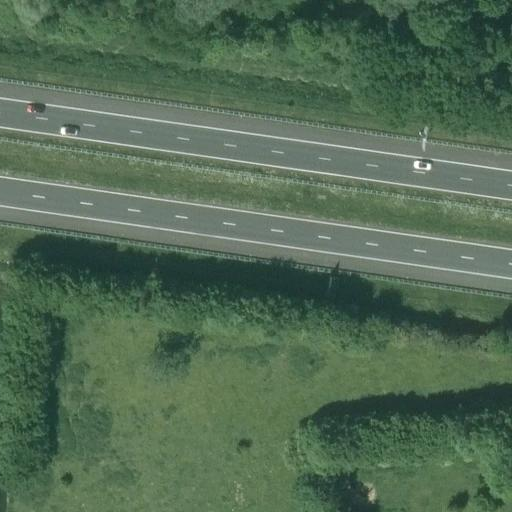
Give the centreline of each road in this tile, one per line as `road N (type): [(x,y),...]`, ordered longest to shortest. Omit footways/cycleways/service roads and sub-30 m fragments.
road 1 (motorway): [(511,185),(0,111)]
road 2 (motorway): [(0,193),(511,265)]
